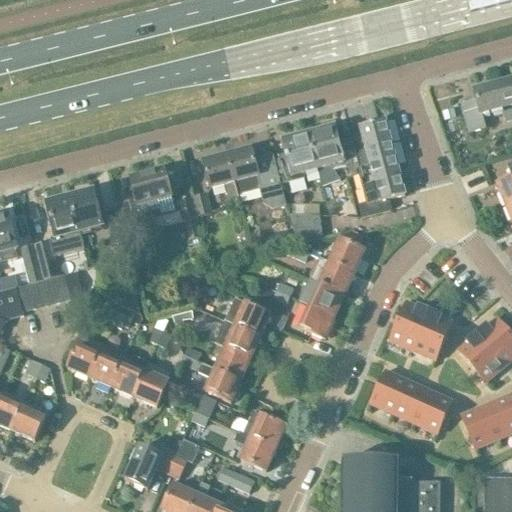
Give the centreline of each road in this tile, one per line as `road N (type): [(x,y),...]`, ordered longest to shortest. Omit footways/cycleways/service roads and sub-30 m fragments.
road 1 (primary): [(0,125),(490,0)]
road 2 (residential): [(0,184),(401,74)]
road 3 (primary): [(241,0),(0,61)]
road 4 (residential): [(91,511),(125,431),(71,409),(34,497)]
road 5 (residential): [(322,416),(261,391),(281,342),(344,367)]
road 6 (residential): [(344,367),(392,273),(448,221)]
road 7 (residential): [(448,221),(401,74)]
